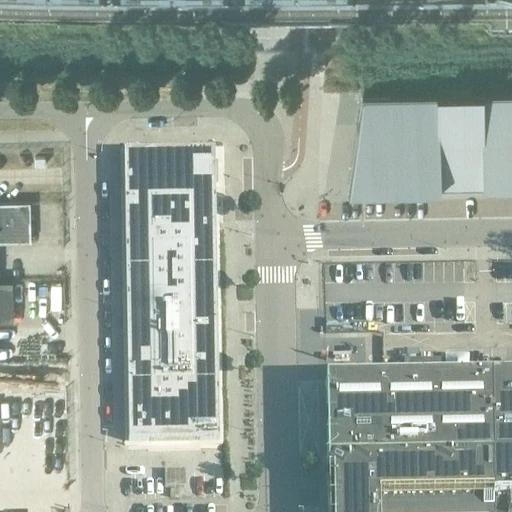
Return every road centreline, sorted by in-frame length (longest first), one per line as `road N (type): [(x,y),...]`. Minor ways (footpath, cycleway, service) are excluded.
road 1 (unclassified): [(92,511),(82,116)]
road 2 (unclassified): [(276,511),(268,235)]
road 3 (unclassified): [(511,231),(268,235)]
road 4 (unclassified): [(82,116),(234,109),(256,120),(265,137),(266,172)]
